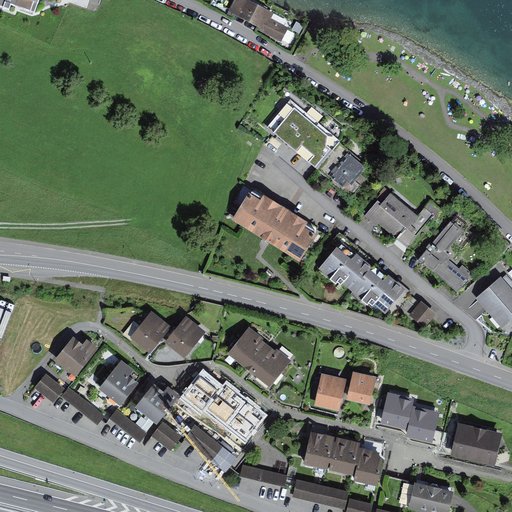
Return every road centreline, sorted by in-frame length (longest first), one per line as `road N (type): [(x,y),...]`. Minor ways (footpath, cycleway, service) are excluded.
road 1 (secondary): [(0,252),(211,290),(464,364)]
road 2 (residential): [(173,0),(287,59),(443,166),(511,233)]
road 3 (residential): [(464,364),(474,341),(466,320),(275,159)]
road 4 (motorway): [(165,511),(0,460)]
road 5 (track): [(0,226),(127,222)]
